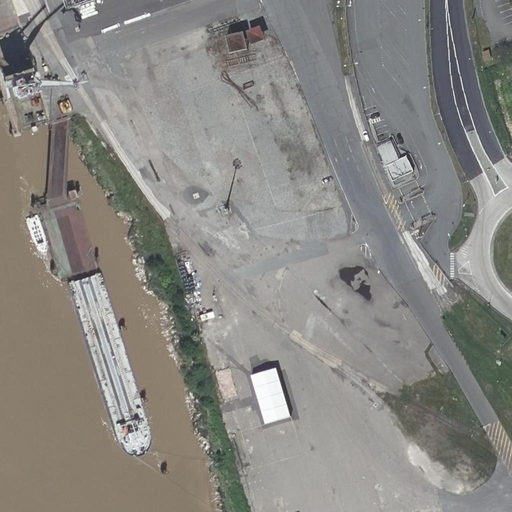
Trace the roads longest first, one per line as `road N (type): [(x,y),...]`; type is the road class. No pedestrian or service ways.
road 1 (unknown): [(511,496),(487,504),(436,491),(246,328)]
road 2 (secondary): [(436,0),(450,113),(490,215)]
road 3 (secondary): [(511,177),(479,117),(454,0)]
